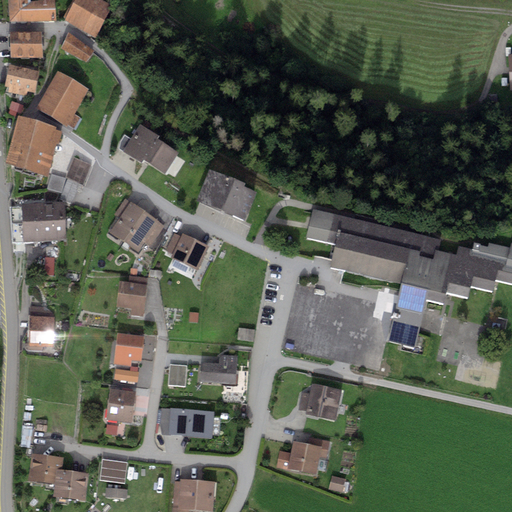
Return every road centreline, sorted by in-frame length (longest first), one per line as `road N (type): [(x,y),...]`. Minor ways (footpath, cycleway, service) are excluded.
road 1 (residential): [(0,32),(69,31),(103,53),(128,88),(103,163),(165,206),(289,264),(234,511)]
road 2 (residential): [(0,172),(11,367),(8,511)]
road 3 (track): [(267,357),(511,412)]
